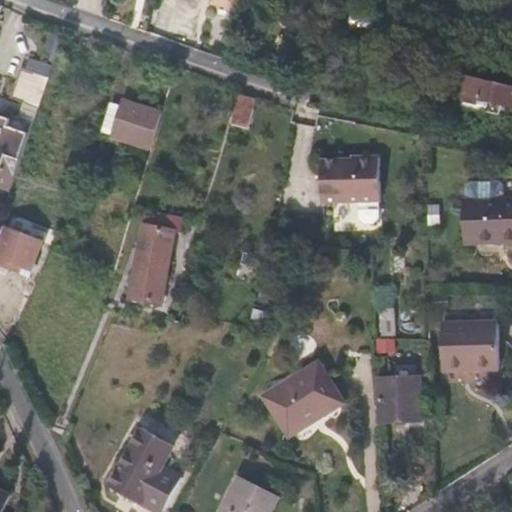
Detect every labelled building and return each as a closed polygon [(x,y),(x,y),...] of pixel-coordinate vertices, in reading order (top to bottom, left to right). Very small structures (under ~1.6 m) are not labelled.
[(210,0),(207,13),(233,20),(237,0),(210,0)] [(376,38),(382,10),(354,4),(347,30),(376,38)] [(27,67),(22,65),(12,98),(25,102),(41,108),(55,66),(30,57),(27,67)] [(511,86),(457,73),(455,82),(451,85),(449,93),(451,97),(449,105),(479,112),(480,111),(501,115),(502,110),(504,105),(511,107),(511,86)] [(257,99),(238,95),(230,126),(249,130),(257,99)] [(41,108),(25,102),(19,121),(36,126),(41,108)] [(110,106),(101,135),(110,138),(107,149),(147,161),(161,114),(122,103),(120,109),(110,106)] [(11,118),(0,115),(0,186),(15,191),(33,134),(8,126),(11,118)] [(19,121),(11,118),(8,126),(33,134),(36,126),(19,121)] [(365,202),(382,201),(380,156),(367,157),(354,157),(354,162),(348,163),(347,160),(322,161),(324,203),(365,202)] [(511,242),(511,198),(466,200),(468,243),(495,243),(511,242)] [(382,201),(365,202),(364,217),(369,222),(377,223),(382,217),(382,201)] [(429,206),(429,225),(441,225),(441,206),(429,206)] [(155,230),(143,228),(130,299),(162,304),(175,232),(182,234),(184,220),(158,215),(155,230)] [(47,243),(15,226),(0,255),(0,259),(31,275),(47,243)] [(435,298),(435,309),(449,308),(449,297),(435,298)] [(381,310),(383,337),(396,336),(395,309),(381,310)] [(443,324),(444,371),(472,370),(501,369),(499,323),(443,324)] [(379,340),(379,354),(394,353),(394,340),(379,340)] [(320,363),(265,398),(290,438),(318,421),(345,404),(320,363)] [(401,423),(422,422),(420,379),(378,380),(380,424),(401,423)] [(162,467),(130,449),(109,487),(128,497),(134,489),(144,495),(139,504),(141,505),(162,467)] [(164,511),(184,478),(165,467),(144,504),(158,511),(164,511)] [(272,511),(280,497),(242,478),(223,511),(272,511)] [(0,511),(2,511),(12,488),(0,482),(0,511)]
